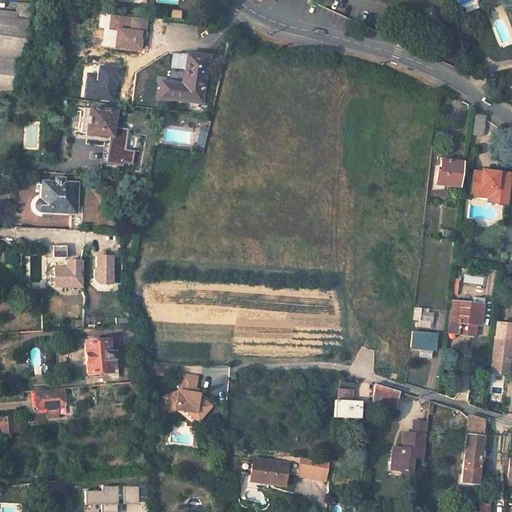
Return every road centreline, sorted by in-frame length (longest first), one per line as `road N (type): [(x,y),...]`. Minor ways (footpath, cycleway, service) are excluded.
road 1 (residential): [(511,112),(404,56),(265,17),(239,0)]
road 2 (residential): [(511,420),(339,366),(236,368)]
road 3 (unknown): [(229,0),(198,36),(141,44),(114,90)]
